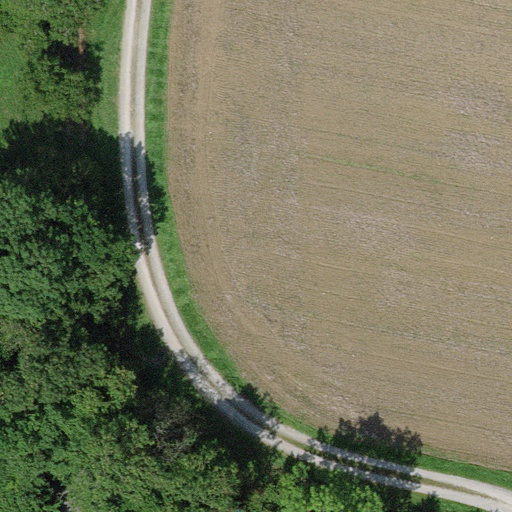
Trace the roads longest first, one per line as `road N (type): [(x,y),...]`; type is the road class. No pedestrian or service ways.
road 1 (track): [(511,505),(295,440),(204,365),(144,247),(134,46),(142,0)]
road 2 (track): [(0,403),(11,426),(92,511)]
